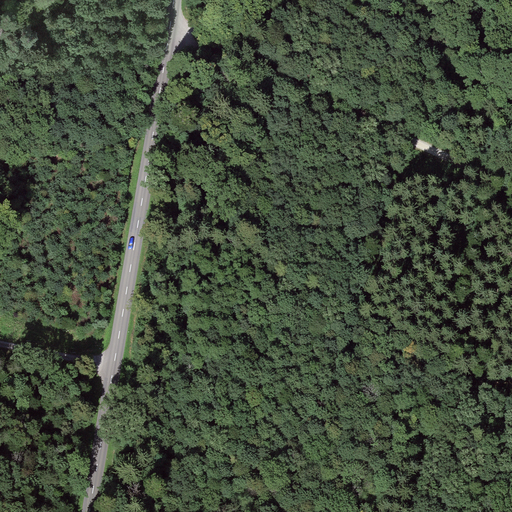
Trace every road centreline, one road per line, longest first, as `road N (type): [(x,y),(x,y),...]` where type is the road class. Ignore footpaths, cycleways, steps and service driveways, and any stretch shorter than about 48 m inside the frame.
road 1 (tertiary): [(174,0),(89,511)]
road 2 (track): [(171,27),(511,188)]
